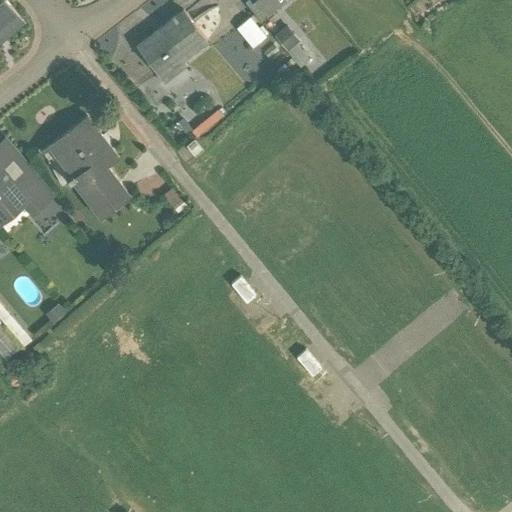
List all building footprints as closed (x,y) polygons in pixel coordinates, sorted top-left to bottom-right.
[(8,0),(0,0),(0,38),(1,38),(0,36),(0,31),(21,14),(8,0)] [(260,0),(244,0),(245,0),(262,21),(273,12),(271,9),(269,10),(260,0)] [(281,0),(260,0),(269,10),(271,9),(281,0)] [(185,11),(156,33),(154,31),(137,44),(160,75),(206,40),(185,11)] [(118,155),(87,114),(49,144),(72,173),(66,178),(68,181),(72,178),(101,216),(130,193),(107,164),(118,155)] [(195,138),(186,144),(195,155),(203,148),(195,138)] [(16,178),(0,159),(0,207),(11,198),(16,205),(25,197),(29,194),(16,178)] [(31,165),(16,178),(29,194),(25,197),(33,208),(53,192),(31,165)]
